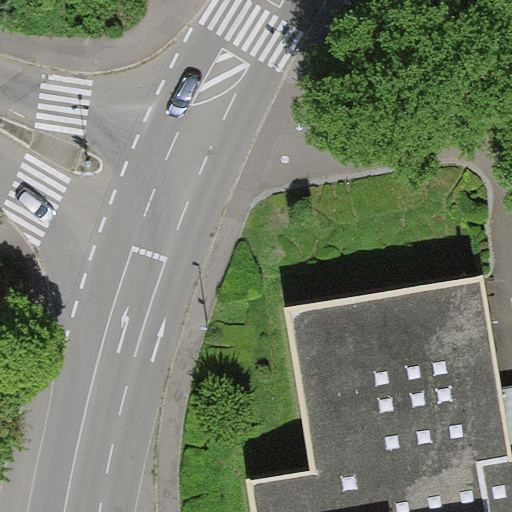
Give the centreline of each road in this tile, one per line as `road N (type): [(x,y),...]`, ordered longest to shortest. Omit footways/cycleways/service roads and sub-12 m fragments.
road 1 (secondary): [(151,254),(82,511)]
road 2 (tertiary): [(194,149),(0,94)]
road 3 (tertiary): [(0,155),(37,188),(151,254)]
road 4 (secondary): [(269,0),(194,149)]
